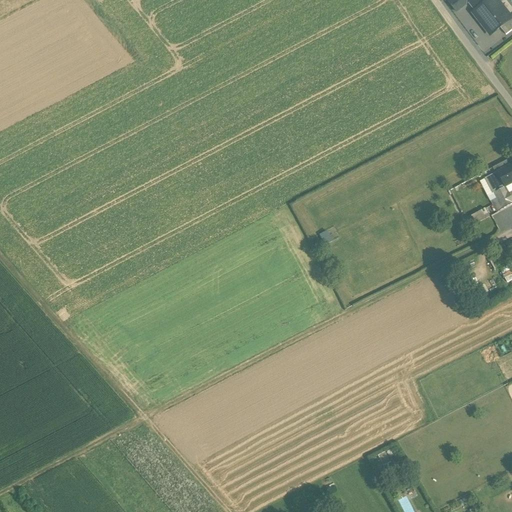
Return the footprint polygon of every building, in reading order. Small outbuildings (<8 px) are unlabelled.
[(491,2),(493,0),(454,0),(448,5),(456,14),(469,4),(476,13),(491,2)] [(508,23),(491,2),(476,13),(473,16),(479,24),(480,23),(491,37),(500,30),(508,24),(508,23)] [(508,24),(500,30),(506,37),(511,32),(511,19),(508,23),(508,24)] [(508,162),(493,169),(496,175),(498,174),(510,168),(508,162)] [(505,188),(511,185),(511,166),(510,168),(498,174),(505,188)] [(496,175),(481,183),(491,203),(497,214),(497,215),(511,207),(511,201),(505,188),(498,174),(496,175)] [(491,203),(483,207),(485,211),(471,218),(475,225),(497,214),(491,203)]
